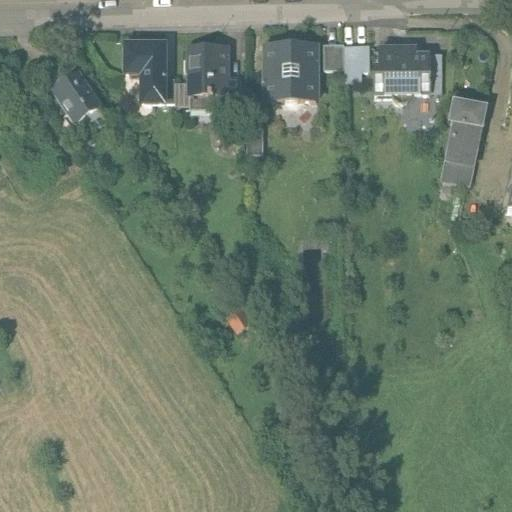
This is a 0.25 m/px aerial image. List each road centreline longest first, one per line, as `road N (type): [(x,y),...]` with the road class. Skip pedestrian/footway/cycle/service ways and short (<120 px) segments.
road 1 (residential): [(0,35),(365,24)]
road 2 (unclassified): [(365,24),(511,25)]
